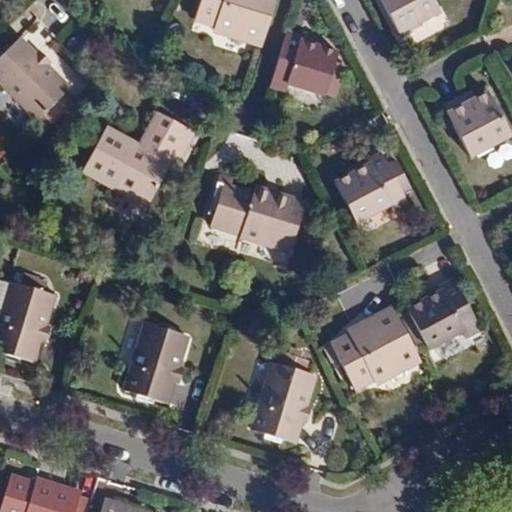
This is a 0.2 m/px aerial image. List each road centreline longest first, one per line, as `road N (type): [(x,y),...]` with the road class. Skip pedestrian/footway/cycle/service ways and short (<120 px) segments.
road 1 (residential): [(511,319),(343,0)]
road 2 (residential): [(337,511),(0,409)]
road 3 (residential): [(511,435),(414,480),(403,511)]
road 4 (residential): [(243,126),(287,0)]
